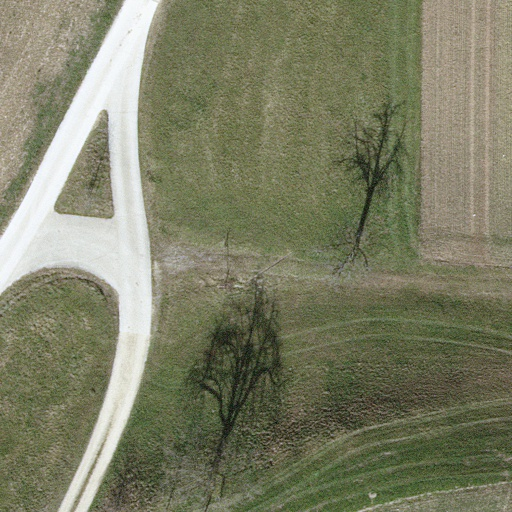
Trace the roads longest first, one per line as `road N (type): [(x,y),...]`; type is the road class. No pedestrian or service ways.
road 1 (track): [(84,511),(134,365),(144,265),(137,0)]
road 2 (track): [(0,263),(152,0)]
road 3 (track): [(144,265),(27,224)]
